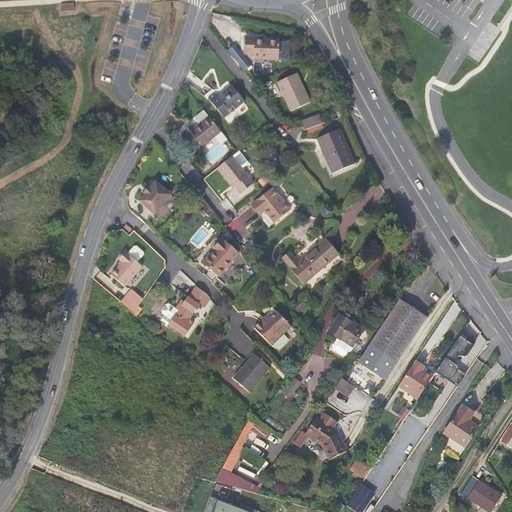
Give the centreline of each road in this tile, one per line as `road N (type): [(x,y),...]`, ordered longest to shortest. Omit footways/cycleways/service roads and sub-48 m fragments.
road 1 (tertiary): [(148,120),(90,236),(39,423),(0,499)]
road 2 (secondary): [(511,338),(375,122)]
road 3 (secondary): [(281,0),(309,22),(375,122)]
road 4 (residential): [(195,22),(289,131)]
road 5 (unknown): [(511,403),(435,511)]
road 6 (secondary): [(375,122),(333,0)]
road 7 (residential): [(148,120),(226,212)]
